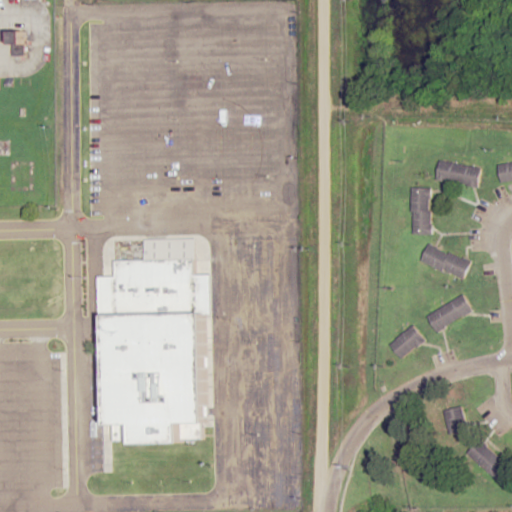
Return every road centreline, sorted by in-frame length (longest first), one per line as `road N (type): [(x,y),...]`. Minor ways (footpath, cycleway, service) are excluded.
road 1 (residential): [(320,511),(323,0)]
road 2 (residential): [(333,511),(343,452),(384,402),(454,368),(511,359)]
road 3 (residential): [(511,359),(497,257),(497,236),(511,215)]
